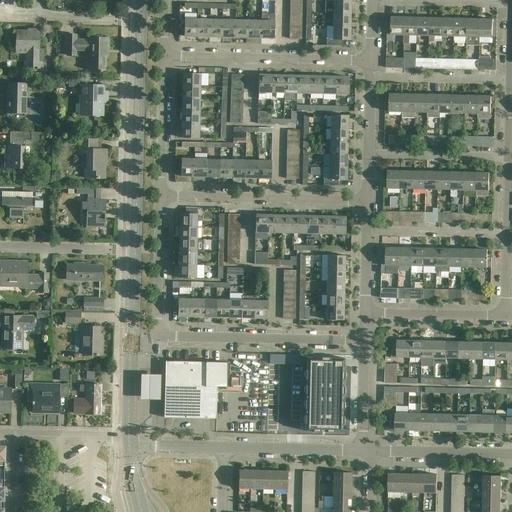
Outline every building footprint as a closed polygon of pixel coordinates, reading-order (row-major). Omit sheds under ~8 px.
[(326,14),(333,14),(350,14),(351,2),(333,1),(326,1),(326,14)] [(256,8),(256,16),(269,17),(269,8),(256,8)] [(350,14),(333,14),(333,27),(350,27),(350,14)] [(391,35),(404,35),(405,18),(392,17),(391,35)] [(417,18),(405,18),(404,35),(404,44),(410,44),(410,36),(417,36),(417,18)] [(430,18),(417,18),(417,36),(429,36),(430,18)] [(442,18),(430,18),(429,36),(429,42),(435,42),(435,36),(442,36),(442,18)] [(455,19),(442,18),(442,36),(454,36),(455,19)] [(184,37),(197,37),(197,20),(184,19),(184,37)] [(467,19),(455,19),(454,36),(455,36),(455,43),(467,43),(467,19)] [(480,19),(467,19),(467,43),(467,45),(479,46),(480,37),(480,19)] [(493,20),(480,19),(480,37),(493,37),(493,20)] [(210,20),(197,20),(197,37),(210,37),(210,20)] [(223,20),(210,20),(210,37),(223,37),(223,20)] [(236,21),(223,20),(223,37),(235,38),(236,21)] [(249,21),(236,21),(235,38),(248,38),(249,21)] [(262,21),(249,21),(248,38),(261,38),(262,21)] [(274,21),(262,21),(261,38),(274,39),(274,21)] [(327,27),(326,46),(343,46),(343,40),(350,40),(350,27),(333,27),(327,27)] [(24,68),(28,68),(42,68),(43,61),(44,61),(44,49),(39,49),(39,33),(36,33),(36,34),(29,34),(29,33),(16,32),(16,46),(15,46),(15,49),(16,49),(16,52),(16,49),(29,49),(29,61),(25,61),(24,68)] [(67,35),(67,45),(67,56),(76,56),(76,51),(90,51),(90,73),(102,73),(102,71),(105,71),(106,48),(108,48),(109,38),(91,38),(91,40),(76,40),(76,35),(67,35)] [(479,56),(479,60),(479,70),(490,70),(490,69),(490,70),(496,70),(496,60),(490,60),(490,56),(479,56)] [(404,58),(386,58),(386,68),(403,68),(404,58)] [(454,60),(441,59),(441,69),(453,70),(454,60)] [(467,60),(454,60),(453,70),(466,70),(467,60)] [(479,60),(467,60),(466,70),(479,70),(479,60)] [(183,73),(183,86),(200,86),(200,74),(183,73)] [(272,75),(259,75),(258,92),(271,93),(272,75)] [(284,76),(272,75),(271,93),(276,93),(276,98),(284,98),(284,93),(284,76)] [(298,76),(284,76),(284,93),(297,93),(298,76)] [(310,76),(298,76),(297,93),(310,94),(310,76)] [(323,77),(310,76),(310,94),(323,94),(323,77)] [(336,77),(323,77),(323,94),(336,94),(336,77)] [(349,77),(336,77),(336,94),(348,95),(349,77)] [(69,87),(81,88),(81,95),(84,95),(83,116),(102,116),(102,103),(100,102),(100,98),(107,98),(108,86),(80,86),(80,80),(69,80),(69,87)] [(8,113),(18,113),(24,113),(24,97),(25,97),(26,84),(8,84),(8,94),(9,94),(9,112),(8,112),(8,113)] [(200,86),(183,86),(182,99),(200,99),(200,86)] [(389,112),(399,112),(402,112),(403,94),(390,94),(389,112)] [(415,95),(403,94),(402,112),(402,118),(415,118),(415,112),(415,95)] [(428,95),(415,95),(415,112),(427,113),(428,95)] [(440,95),(428,95),(427,113),(428,113),(428,118),(440,118),(440,113),(440,95)] [(453,96),(440,95),(440,113),(453,113),(453,96)] [(465,96),(453,96),(453,113),(465,114),(465,96)] [(479,96),(465,96),(465,114),(478,114),(479,96)] [(491,96),(479,96),(478,114),(478,119),(491,119),(491,104),(492,104),(492,103),(491,103),(491,96)] [(200,99),(182,99),(182,111),(199,112),(200,99)] [(267,114),(267,119),(296,120),(296,104),(293,104),(293,108),(287,107),(287,114),(267,114)] [(199,112),(182,111),(182,124),(199,125),(199,112)] [(331,115),(331,129),(348,129),(348,116),(331,115)] [(199,125),(182,124),(182,138),(199,138),(199,125)] [(348,129),(331,129),(330,141),(347,141),(348,129)] [(0,168),(16,169),(23,169),(24,146),(22,146),(22,139),(29,139),(30,132),(22,132),(10,132),(9,146),(0,145),(0,146),(7,147),(6,168),(0,168)] [(388,145),(393,145),(402,145),(402,135),(389,135),(388,145)] [(440,136),(439,146),(444,146),(452,146),(452,136),(445,136),(440,136)] [(494,137),(482,137),(477,137),(477,147),(482,147),(482,146),(487,146),(487,147),(489,147),(489,146),(494,146),(494,147),(494,146),(494,138),(494,137)] [(102,140),(78,140),(78,153),(87,153),(87,169),(84,169),(84,178),(99,178),(104,178),(104,165),(103,165),(103,160),(106,160),(106,147),(106,150),(101,150),(102,140)] [(347,141),(330,141),(330,155),(347,155),(347,141)] [(347,155),(330,155),(322,154),(322,155),(323,155),(323,167),(322,167),(324,167),(347,168),(347,155)] [(181,176),(194,177),(194,160),(181,159),(181,176)] [(207,160),(194,160),(194,177),(206,177),(207,160)] [(220,160),(207,160),(206,177),(220,177),(220,160)] [(233,160),(220,160),(220,177),(232,178),(233,160)] [(245,161),(233,160),(232,178),(245,178),(245,161)] [(258,161),(245,161),(245,178),(258,178),(258,161)] [(271,161),(258,161),(258,178),(271,179),(271,161)] [(340,186),(340,180),(346,180),(347,168),(324,167),(324,180),(323,180),(323,186),(340,186)] [(387,188),(397,189),(401,189),(401,171),(388,171),(387,188)] [(413,171),(401,171),(401,189),(413,189),(413,171)] [(426,172),(413,171),(413,189),(426,189),(426,172)] [(438,172),(426,172),(426,189),(438,190),(438,172)] [(451,172),(438,172),(438,190),(451,190),(451,172)] [(464,172),(451,172),(451,190),(451,197),(457,197),(457,190),(463,190),(464,172)] [(477,173),(464,172),(463,190),(476,191),(477,173)] [(490,173),(477,173),(476,191),(476,196),(489,196),(490,173)] [(23,186),(22,192),(2,192),(1,205),(7,205),(7,208),(9,208),(9,218),(23,218),(24,211),(26,211),(26,208),(32,208),(32,193),(35,193),(35,187),(23,186)] [(89,188),(77,188),(77,194),(87,195),(87,203),(82,203),(82,212),(87,212),(87,227),(95,227),(95,228),(96,228),(96,227),(104,227),(105,220),(105,214),(105,200),(100,200),(100,195),(99,195),(99,188),(89,188)] [(197,208),(185,208),(185,213),(180,213),(180,227),(197,227),(197,208)] [(425,208),(425,213),(425,223),(437,223),(438,213),(438,208),(425,208)] [(387,222),(391,222),(400,222),(400,212),(387,212),(387,222)] [(412,212),(400,212),(400,222),(412,222),(412,212)] [(425,213),(412,212),(412,222),(425,223),(425,213)] [(450,213),(438,213),(437,223),(450,223),(450,213)] [(476,214),(475,224),(480,224),(488,224),(488,215),(488,214),(476,214)] [(270,215),(255,215),(255,240),(270,240),(270,233),(270,215)] [(282,216),(270,215),(270,233),(281,233),(282,216)] [(295,216),(282,216),(281,233),(294,233),(295,216)] [(308,216),(295,216),(294,233),(308,233),(308,216)] [(320,217),(308,216),(308,233),(320,234),(320,217)] [(333,217),(320,217),(320,234),(332,234),(333,217)] [(346,217),(333,217),(332,234),(345,234),(346,217)] [(197,227),(180,227),(179,239),(196,240),(197,227)] [(198,245),(213,245),(213,235),(198,235),(198,245)] [(196,240),(179,239),(179,252),(196,253),(196,240)] [(386,259),(382,258),(381,274),(391,274),(392,265),(399,266),(399,248),(386,248),(386,259)] [(411,248),(399,248),(399,266),(411,266),(411,248)] [(424,248),(411,248),(411,266),(411,273),(424,273),(424,266),(424,248)] [(437,249),(424,248),(424,266),(436,266),(437,249)] [(450,249),(437,249),(436,266),(436,272),(449,272),(449,267),(450,249)] [(462,249),(450,249),(449,267),(462,267),(462,249)] [(475,250),(462,249),(462,267),(475,267),(475,250)] [(488,250),(475,250),(475,267),(491,268),(492,258),(488,258),(488,250)] [(196,253),(179,252),(179,265),(196,266),(196,253)] [(255,253),(254,260),(254,265),(267,265),(267,260),(267,253),(255,253)] [(328,255),(327,268),(344,269),(345,256),(328,255)] [(290,257),(290,261),(280,260),(280,265),(296,266),(296,257),(290,257)] [(0,282),(9,283),(13,283),(13,286),(26,286),(26,287),(39,288),(39,292),(47,293),(48,274),(40,273),(40,276),(27,275),(27,262),(16,262),(16,265),(0,265),(0,262),(0,261),(0,282)] [(67,265),(66,271),(66,280),(100,281),(101,266),(87,265),(87,266),(83,266),(83,263),(74,263),(74,265),(67,265)] [(196,266),(179,265),(178,278),(196,278),(196,266)] [(344,269),(327,268),(327,282),(344,282),(344,269)] [(344,282),(327,282),(327,294),(344,294),(344,282)] [(381,288),(381,298),(385,298),(390,298),(398,299),(398,289),(390,289),(385,288),(381,288)] [(398,289),(398,299),(411,299),(411,289),(398,289)] [(411,289),(411,299),(423,299),(423,289),(411,289)] [(448,290),(448,300),(461,300),(461,290),(448,290)] [(461,290),(461,300),(473,300),(474,290),(461,290)] [(474,290),(473,300),(486,301),(486,291),(474,290)] [(190,317),(191,299),(191,294),(178,294),(177,316),(190,317)] [(344,294),(327,294),(326,307),(343,307),(344,294)] [(84,306),(103,307),(103,299),(84,298),(84,306)] [(204,300),(191,299),(190,317),(203,317),(204,300)] [(216,300),(204,300),(203,317),(216,317),(216,300)] [(229,300),(216,300),(216,317),(228,318),(229,300)] [(241,301),(229,300),(228,318),(241,318),(241,301)] [(254,301),(241,301),(241,318),(254,318),(254,301)] [(268,301),(254,301),(254,318),(267,318),(268,301)] [(343,307),(326,307),(326,320),(343,320),(343,307)] [(21,348),(22,327),(33,327),(33,316),(13,316),(13,310),(0,309),(0,323),(4,324),(3,347),(0,347),(0,348),(21,348)] [(80,311),(66,311),(65,323),(79,323),(80,311)] [(83,340),(83,355),(103,355),(101,355),(102,335),(99,335),(100,327),(79,326),(79,339),(83,340)] [(392,345),(391,358),(397,358),(397,357),(410,357),(410,341),(398,340),(397,345),(392,345)] [(422,341),(410,341),(410,357),(422,358),(422,341)] [(435,341),(422,341),(422,358),(434,358),(435,341)] [(447,342),(435,341),(434,358),(447,358),(447,342)] [(459,342),(447,342),(447,358),(459,359),(459,342)] [(472,342),(459,342),(459,359),(471,359),(472,342)] [(484,342),(472,342),(471,359),(483,359),(484,342)] [(496,343),(484,342),(483,359),(496,360),(496,343)] [(508,343),(496,343),(496,360),(508,360),(508,343)] [(259,356),(259,365),(291,366),(291,357),(259,356)] [(308,358),(307,431),(344,432),(346,358),(308,358)] [(168,367),(166,367),(165,383),(168,383),(168,393),(165,393),(164,417),(216,419),(217,387),(228,387),(228,363),(168,361),(168,367)] [(11,374),(15,375),(15,389),(22,390),(22,368),(11,367),(11,374)] [(161,375),(141,374),(140,399),(160,400),(161,375)] [(483,378),(483,381),(483,386),(495,386),(495,378),(483,378)] [(29,402),(32,402),(32,404),(33,404),(33,410),(47,410),(47,413),(58,413),(59,397),(68,397),(68,393),(68,384),(55,384),(55,385),(29,385),(29,402)] [(86,385),(80,385),(80,392),(86,392),(86,400),(74,400),(74,413),(82,414),(82,412),(86,412),(86,414),(100,414),(101,385),(86,385)] [(2,392),(0,392),(0,408),(1,409),(1,412),(10,412),(11,390),(2,390),(2,392)] [(495,411),(494,416),(494,433),(506,433),(507,416),(507,411),(495,411)] [(395,430),(408,431),(409,414),(396,413),(395,430)] [(421,414),(409,414),(408,431),(420,431),(421,414)] [(433,414),(421,414),(420,431),(433,431),(433,414)] [(445,414),(433,414),(433,431),(445,431),(445,414)] [(458,415),(445,414),(445,431),(457,432),(458,415)] [(470,415),(458,415),(457,432),(469,432),(470,415)] [(482,415),(470,415),(469,432),(482,432),(482,415)] [(494,416),(482,415),(482,432),(494,433),(494,416)] [(238,489),(250,489),(251,470),(239,470),(238,489)] [(263,471),(251,470),(250,489),(262,489),(263,471)] [(275,471),(263,471),(262,489),(274,490),(275,471)] [(287,471),(275,471),(274,490),(287,490),(287,471)] [(333,472),(333,484),(351,485),(352,473),(333,472)] [(401,474),(389,473),(388,492),(400,493),(401,474)] [(413,474),(401,474),(400,493),(412,493),(413,474)] [(425,474),(413,474),(412,493),(424,493),(425,474)] [(437,475),(425,474),(424,493),(437,493),(437,475)] [(483,476),(483,488),(501,488),(502,476),(483,476)] [(351,485),(333,484),(332,496),(351,497),(351,485)] [(501,488),(483,488),(482,500),(501,500),(501,488)] [(351,497),(332,496),(332,508),(351,509),(351,497)] [(500,511),(501,500),(482,500),(482,511),(485,511),(500,511)]
